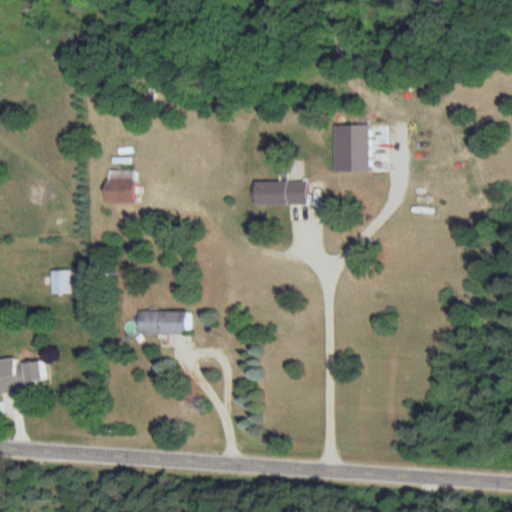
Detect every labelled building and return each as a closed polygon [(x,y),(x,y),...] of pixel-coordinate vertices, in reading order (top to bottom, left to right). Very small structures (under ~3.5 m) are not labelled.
[(108,203),(137,203),(137,171),(108,171),(108,203)] [(256,182),(256,206),(310,206),(310,182),(256,182)] [(53,294),(72,294),(72,272),(53,272),(53,294)] [(192,335),(192,312),(140,312),(140,335),(192,335)] [(0,363),(0,393),(45,388),(42,359),(0,363)]
